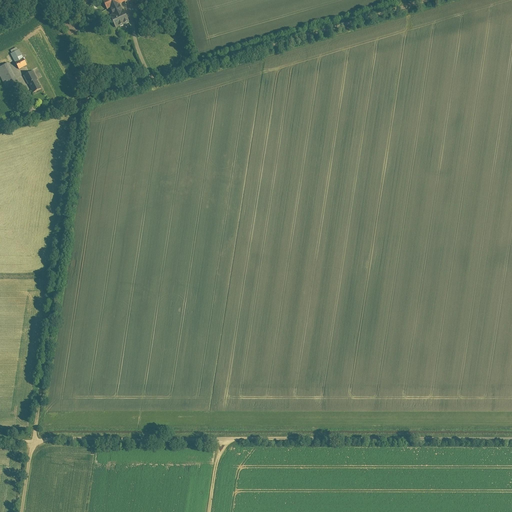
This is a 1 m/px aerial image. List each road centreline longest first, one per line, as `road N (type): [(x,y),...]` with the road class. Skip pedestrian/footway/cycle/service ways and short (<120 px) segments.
road 1 (track): [(511,438),(33,440)]
road 2 (residential): [(419,0),(31,115)]
road 3 (track): [(75,101),(63,221),(35,365),(33,440)]
